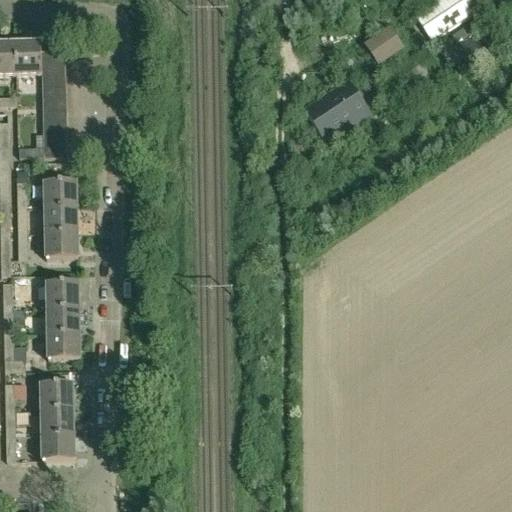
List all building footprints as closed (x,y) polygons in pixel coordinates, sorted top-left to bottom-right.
[(473,0),(440,0),(413,18),(431,46),(482,13),(473,0)] [(371,38),(384,57),(405,42),(392,23),(371,38)] [(489,25),(455,48),(469,70),(504,47),(489,25)] [(0,47),(0,80),(16,80),(15,47),(0,47)] [(42,47),(15,47),(16,80),(42,79),(41,68),(41,56),(42,56),(42,47)] [(395,94),(442,64),(434,51),(387,81),(395,94)] [(41,68),(65,67),(65,55),(42,56),(41,56),(41,68)] [(41,68),(42,79),(42,80),(66,79),(65,67),(41,68)] [(66,79),(42,80),(42,92),(66,91),(66,79)] [(348,83),(302,113),(325,148),(340,139),(338,136),(344,133),(345,135),(371,118),(348,83)] [(66,91),(42,92),(42,104),(67,103),(66,91)] [(0,112),(17,112),(18,102),(18,92),(7,92),(7,95),(0,94),(0,112)] [(42,104),(43,116),(67,115),(67,103),(42,104)] [(43,116),(43,128),(67,127),(67,115),(43,116)] [(0,127),(0,153),(9,153),(8,127),(0,127)] [(43,139),(68,139),(67,127),(43,128),(43,139)] [(37,140),(37,152),(68,151),(68,139),(43,139),(43,140),(37,140)] [(68,163),(68,151),(37,152),(37,153),(20,153),(20,163),(44,163),(44,164),(68,163)] [(9,153),(0,153),(0,178),(9,178),(9,153)] [(17,176),(17,188),(26,188),(28,188),(28,176),(18,176),(17,176)] [(0,178),(0,204),(10,204),(9,178),(0,178)] [(44,186),(45,212),(78,211),(77,186),(44,186)] [(17,188),(18,213),(27,213),(26,188),(17,188)] [(0,204),(0,217),(0,229),(10,229),(10,204),(0,204)] [(45,212),(46,238),(78,237),(78,211),(45,212)] [(18,213),(18,239),(28,239),(27,213),(18,213)] [(1,255),(11,255),(10,229),(0,229),(1,255)] [(79,263),(78,237),(46,238),(46,264),(79,263)] [(28,265),(28,239),(18,239),(18,265),(28,265)] [(11,280),(11,255),(1,255),(2,281),(11,280)] [(11,288),(11,280),(2,281),(3,282),(4,294),(4,314),(14,314),(13,287),(11,288)] [(47,287),(47,313),(80,313),(79,287),(47,287)] [(80,338),(80,313),(47,313),(48,339),(80,338)] [(4,314),(4,340),(14,339),(14,330),(25,330),(23,314),(14,314),(4,314)] [(81,364),(80,338),(48,339),(48,365),(81,364)] [(14,339),(4,340),(5,378),(15,378),(26,377),(25,365),(15,365),(14,339)] [(6,416),(15,415),(15,389),(6,389),(6,416)] [(42,415),(74,414),(74,389),(41,389),(42,415)] [(42,441),(75,440),(74,414),(42,415),(42,441)] [(6,440),(16,439),(15,415),(6,416),(6,440)] [(17,466),(16,439),(6,440),(6,467),(17,466)] [(75,440),(42,441),(43,467),(75,466),(75,440)]
